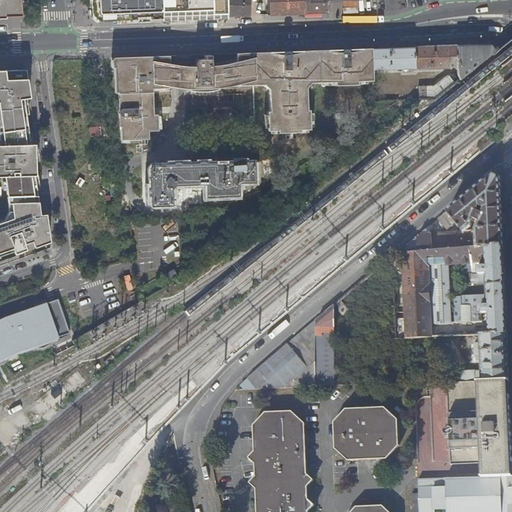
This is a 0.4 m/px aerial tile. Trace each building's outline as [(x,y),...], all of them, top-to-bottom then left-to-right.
[(0,0),(0,13),(21,13),(20,0),(0,0)] [(161,0),(90,0),(92,16),(92,17),(94,16),(97,18),(97,20),(98,20),(162,18),(161,0)] [(161,0),(162,18),(229,17),(228,0),(161,0)] [(250,15),(249,0),(228,0),(229,17),(250,15)] [(268,0),(268,15),(304,13),(303,0),(268,0)] [(303,0),(304,13),(327,13),(326,0),(303,0)] [(497,51),(496,50),(491,44),(414,47),(373,48),(373,69),(403,68),(403,72),(412,71),(411,68),(414,67),(414,69),(416,69),(416,68),(445,68),(449,64),(449,58),(458,57),(458,75),(461,80),(497,51)] [(203,88),(216,88),(239,84),(241,83),(241,85),(266,84),(270,89),(271,111),(269,111),(269,130),(280,130),(279,132),(302,131),(302,129),(311,129),(310,109),(308,109),(308,87),(312,82),(336,82),(336,85),(359,84),(359,81),(374,80),(373,69),(373,48),(250,52),(251,58),(238,61),(215,71),(213,72),(212,54),(205,55),(205,58),(200,58),(199,59),(197,59),(196,62),(196,67),(175,64),(162,62),(162,55),(121,57),(115,64),(115,77),(119,77),(119,94),(120,93),(121,109),(120,110),(120,111),(120,112),(120,114),(121,115),(122,139),(150,139),(150,131),(159,130),(159,114),(151,114),(151,108),(154,107),(154,88),(169,88),(169,86),(170,86),(184,88),(195,88),(195,90),(196,91),(198,91),(200,91),(201,91),(202,90),(203,89),(203,88)] [(32,162),(35,161),(33,145),(30,144),(24,99),(27,98),(26,90),(29,89),(26,70),(0,70),(0,176),(4,176),(7,196),(37,195),(31,170),(33,170),(32,162)] [(436,100),(461,80),(454,74),(451,76),(448,75),(433,86),(421,87),(421,100),(436,100)] [(154,164),(150,168),(150,187),(148,188),(148,194),(150,195),(150,204),(170,204),(170,196),(174,195),(174,184),(205,183),(205,196),(236,195),(236,182),(253,181),(252,162),(244,162),(242,161),(237,161),(236,163),(220,163),(220,161),(210,161),(210,163),(203,163),(201,161),(195,162),(194,163),(178,164),(176,162),(170,162),(169,164),(154,164)] [(420,235),(395,255),(404,254),(433,252),(477,248),(503,246),(500,177),(493,174),(439,219),(448,230),(456,223),(463,232),(420,235)] [(0,196),(0,210),(9,211),(7,215),(4,220),(0,221),(0,251),(21,244),(24,251),(50,242),(47,221),(41,223),(37,195),(7,196),(0,196)] [(111,204),(109,213),(125,214),(124,203),(121,203),(121,204),(112,204),(111,204)] [(455,298),(456,323),(453,323),(453,336),(481,335),(507,334),(503,246),(477,248),(433,252),(404,254),(406,313),(396,314),(397,339),(432,337),(429,267),(449,265),(460,264),(461,285),(489,283),(489,296),(462,297),(461,298),(455,298)] [(432,337),(440,337),(452,336),(449,265),(429,267),(432,337)] [(165,273),(168,278),(177,274),(174,269),(165,273)] [(3,317),(0,318),(0,360),(17,353),(68,333),(57,299),(3,317)] [(335,305),(316,321),(316,337),(323,336),(323,334),(335,334),(335,305)] [(316,321),(247,378),(241,386),(244,389),(316,387),(316,345),(316,337),(316,321)] [(335,345),(335,334),(323,334),(323,336),(316,337),(316,345),(335,345)] [(459,381),(509,379),(507,334),(481,335),(482,343),(474,344),(475,355),(482,355),(483,372),(476,372),(475,370),(458,371),(459,381)] [(54,355),(67,348),(69,347),(73,345),(69,337),(51,347),(54,355)] [(316,345),(316,387),(335,386),(335,345),(316,345)] [(85,378),(78,369),(29,409),(36,418),(85,378)] [(482,479),(511,477),(511,442),(509,379),(459,381),(447,382),(451,465),(481,464),(482,479)] [(386,409),(346,410),(335,423),(336,449),(347,460),(389,458),(400,447),(399,421),(386,409)] [(255,478),(248,484),(249,485),(255,490),(255,511),(308,511),(307,489),(313,481),(307,475),(306,463),(313,456),(306,450),(305,425),(291,412),(265,413),(253,426),(254,452),(248,459),(254,465),(255,478)] [(511,511),(511,477),(482,479),(446,480),(446,487),(419,488),(419,494),(420,507),(419,511),(436,511),(436,510),(439,510),(439,511),(447,511),(511,511)]
